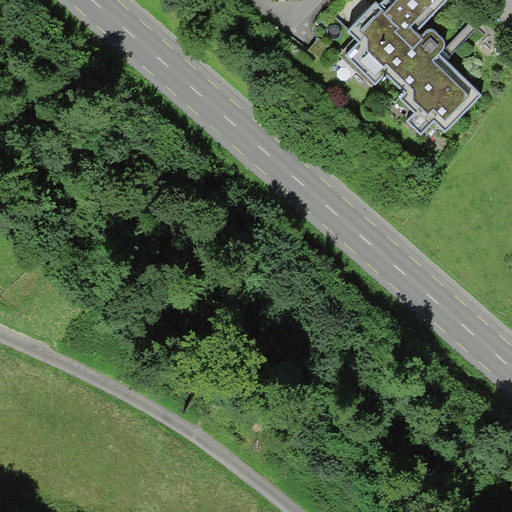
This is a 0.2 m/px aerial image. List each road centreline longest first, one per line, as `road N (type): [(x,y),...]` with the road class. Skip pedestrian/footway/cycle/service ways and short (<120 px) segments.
road 1 (secondary): [(89,0),(511,368)]
road 2 (track): [(293,511),(173,417),(0,333)]
